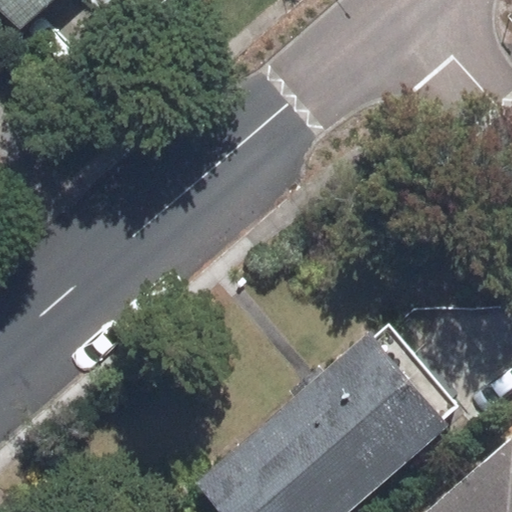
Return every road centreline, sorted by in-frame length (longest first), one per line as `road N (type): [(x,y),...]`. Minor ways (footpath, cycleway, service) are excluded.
road 1 (tertiary): [(0,353),(410,4)]
road 2 (residential): [(511,124),(410,4)]
